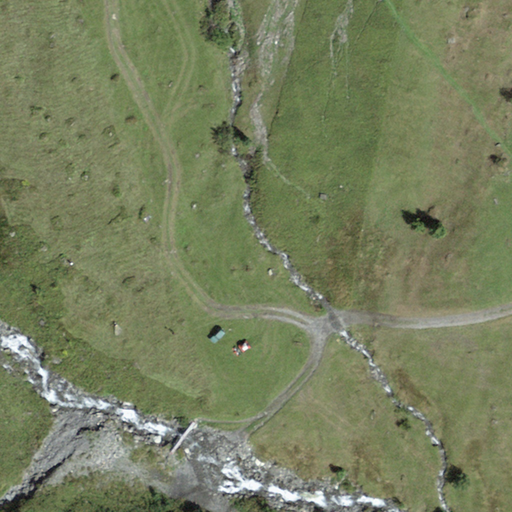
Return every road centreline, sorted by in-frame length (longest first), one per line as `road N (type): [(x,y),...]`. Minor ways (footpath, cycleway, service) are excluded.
road 1 (track): [(322,327),(112,248),(97,222),(48,0)]
road 2 (track): [(511,307),(439,320),(340,314),(322,327)]
